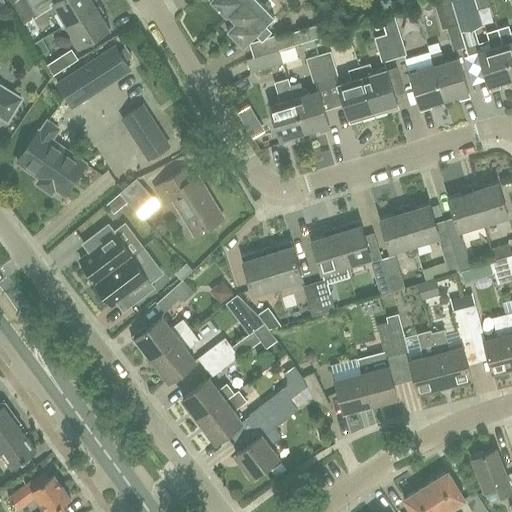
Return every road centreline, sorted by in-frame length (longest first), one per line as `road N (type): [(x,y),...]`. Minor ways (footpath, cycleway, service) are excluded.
road 1 (residential): [(146,0),(252,175),(268,188),(292,195),(511,128)]
road 2 (unclassified): [(219,511),(22,256)]
road 3 (residential): [(322,511),(424,439),(511,407)]
road 4 (primary): [(146,511),(51,381)]
